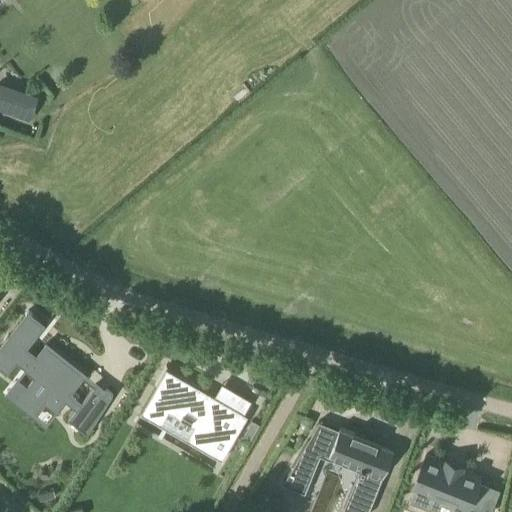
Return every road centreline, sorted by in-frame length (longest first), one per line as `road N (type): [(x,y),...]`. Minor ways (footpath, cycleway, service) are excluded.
road 1 (residential): [(511,410),(117,296),(0,237)]
road 2 (unknown): [(331,493),(511,432)]
